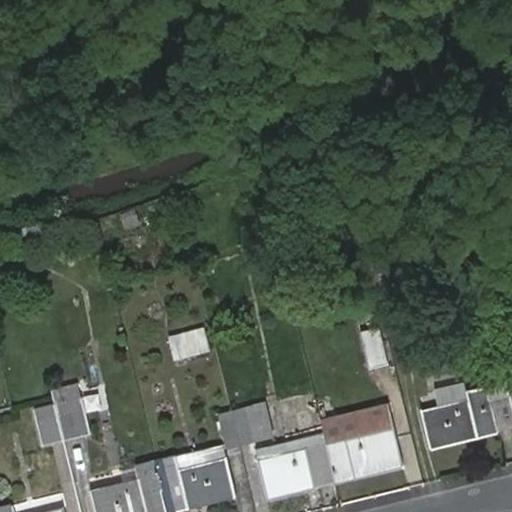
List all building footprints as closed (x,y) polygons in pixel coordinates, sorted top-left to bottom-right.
[(407,253),(391,257),(401,297),(416,293),(407,253)] [(401,297),(391,257),(373,261),(383,301),(401,297)] [(359,330),(368,367),(387,363),(378,326),(359,330)] [(175,359),(209,350),(205,332),(171,341),(175,359)] [(486,386),(497,429),(511,425),(511,387),(508,388),(505,378),(485,384),(486,386)] [(50,389),(53,399),(79,393),(76,383),(50,389)] [(428,446),(497,429),(486,386),(467,391),(468,399),(435,408),(421,412),(428,446)] [(432,394),(435,408),(468,399),(467,391),(465,386),(432,394)] [(80,398),(54,404),(62,437),(88,431),(80,398)] [(229,409),(237,444),(273,435),(265,401),(229,409)] [(62,437),(54,404),(34,409),(42,442),(62,437)] [(388,405),(320,421),(323,432),(334,479),(402,462),(388,405)] [(225,447),(237,444),(229,409),(218,412),(225,447)] [(334,479),(323,432),(255,449),(267,496),(334,479)] [(156,461),(168,511),(235,494),(222,445),(156,461)] [(96,511),(161,511),(168,511),(156,461),(135,466),(139,480),(124,484),(91,491),(96,511)] [(120,469),(124,484),(139,480),(135,466),(120,469)]
